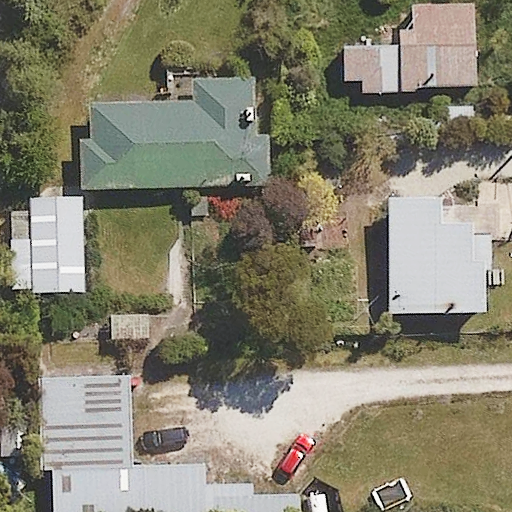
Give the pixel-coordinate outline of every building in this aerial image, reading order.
[(399,34),(400,48),(345,51),(347,84),(360,83),(361,94),(477,88),(473,6),(414,9),(415,33),(399,34)] [(253,81),(195,82),(196,106),(90,109),(91,144),(82,144),(83,191),(270,186),(269,135),(254,136),(253,81)] [(82,200),(31,202),(31,217),(12,217),(15,295),(86,292),(82,200)] [(491,206),(390,206),(390,317),(491,317),(491,206)] [(299,511),(299,499),(250,500),(249,485),(203,486),(202,467),(130,469),(128,380),(39,383),(41,472),(53,472),(54,511),(299,511)] [(33,426),(2,425),(1,459),(32,460),(33,426)]
